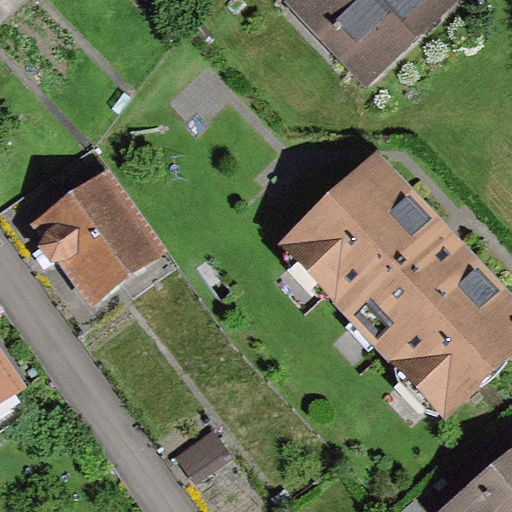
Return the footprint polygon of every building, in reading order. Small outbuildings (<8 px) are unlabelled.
[(440,0),(313,0),(306,7),(344,47),(337,54),(358,76),(440,0)] [(60,130),(35,101),(13,120),(38,149),(60,130)] [(511,347),(511,317),(376,173),(293,251),(444,411),(511,347)] [(156,255),(107,185),(43,230),(49,239),(42,250),(53,265),(66,263),(92,300),(156,255)] [(0,372),(0,435),(30,415),(0,372)] [(230,461),(211,433),(178,455),(197,483),(230,461)] [(511,511),(511,467),(458,511),(511,511)]
